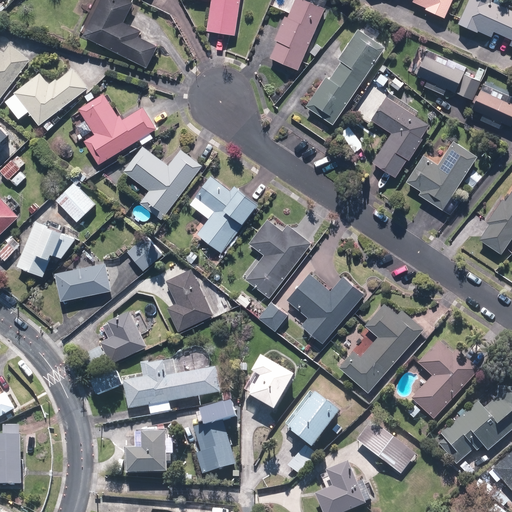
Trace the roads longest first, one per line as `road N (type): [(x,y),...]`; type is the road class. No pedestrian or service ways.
road 1 (residential): [(216,95),(251,139),(511,310)]
road 2 (residential): [(0,315),(46,358),(75,412),(80,455),(72,511)]
road 3 (residential): [(511,66),(364,0)]
